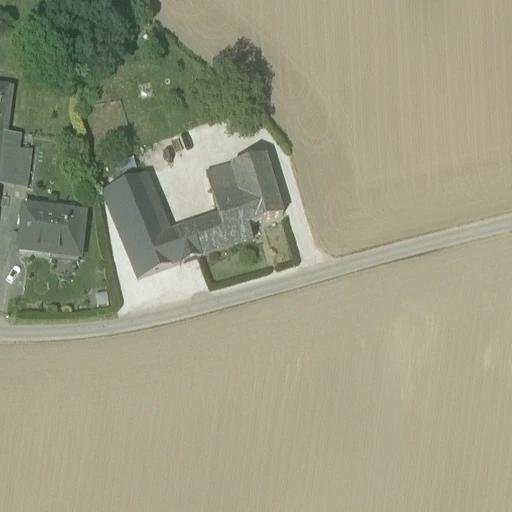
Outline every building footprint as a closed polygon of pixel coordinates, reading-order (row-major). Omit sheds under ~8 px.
[(0,135),(4,135),(9,89),(0,88),(0,135)] [(20,137),(4,135),(0,166),(0,187),(14,190),(18,152),(20,137)] [(14,190),(26,192),(30,153),(18,152),(14,190)] [(227,174),(246,230),(278,219),(259,163),(227,174)] [(214,225),(184,236),(194,265),(251,246),(246,230),(227,174),(198,183),(214,225)] [(135,284),(181,269),(171,240),(165,242),(148,199),(140,178),(126,182),(97,192),(135,284)] [(18,250),(78,258),(83,214),(23,207),(18,250)] [(181,269),(194,265),(184,236),(171,240),(181,269)]
